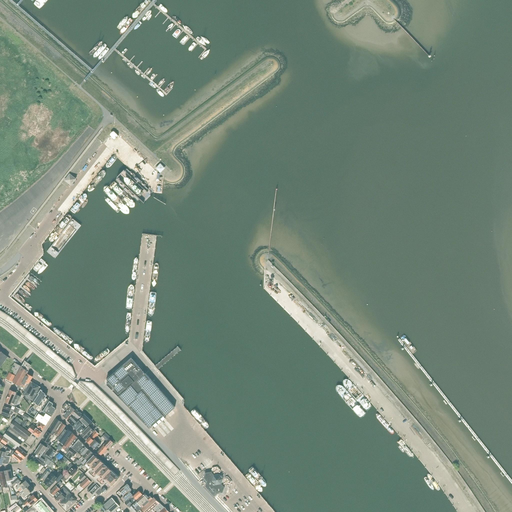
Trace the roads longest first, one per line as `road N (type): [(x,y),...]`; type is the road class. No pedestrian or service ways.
road 1 (unclassified): [(262,511),(130,348),(95,378)]
road 2 (unclassified): [(32,245),(112,142),(156,183)]
road 3 (unclassified): [(222,511),(95,378)]
